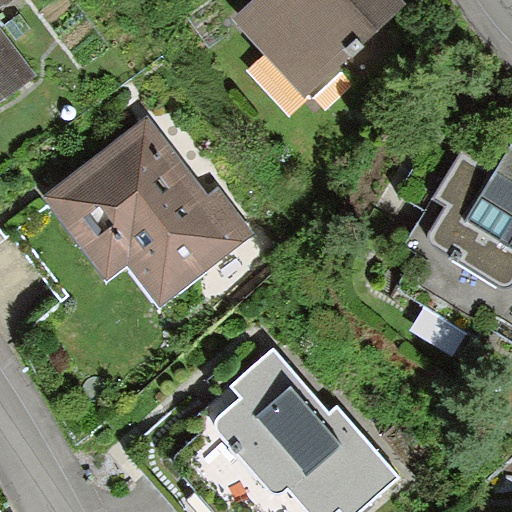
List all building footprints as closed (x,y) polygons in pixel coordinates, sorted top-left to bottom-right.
[(0,0),(0,102),(36,75),(0,28),(0,12),(16,0),(0,0)] [(409,6),(403,0),(253,0),(231,21),(308,102),(409,6)] [(210,198),(149,119),(43,199),(106,281),(128,265),(159,307),(252,236),(219,192),(210,198)] [(511,148),(496,175),(461,154),(435,197),(449,206),(438,224),(432,234),(432,240),(453,254),(451,257),(498,287),(506,287),(511,283),(511,148)] [(356,511),(397,476),(337,408),(330,414),(272,348),(229,386),(241,399),(220,418),(216,425),(219,432),(269,492),(277,495),(285,492),(288,488),(309,511),(334,511),(340,507),(344,511),(356,511)]
